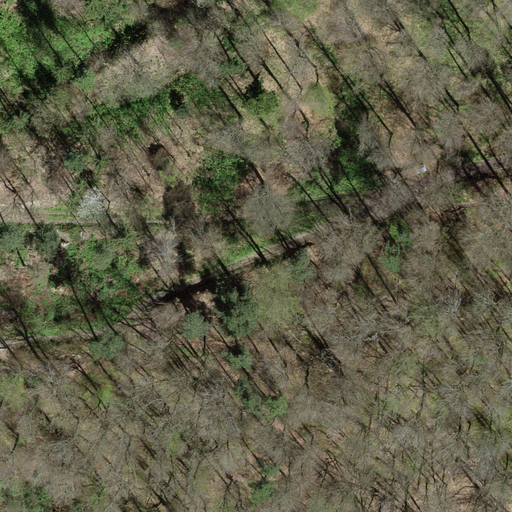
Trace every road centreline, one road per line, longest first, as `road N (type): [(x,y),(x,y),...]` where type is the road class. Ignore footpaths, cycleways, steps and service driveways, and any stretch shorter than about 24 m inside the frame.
road 1 (track): [(387,196),(208,218),(0,218)]
road 2 (track): [(511,160),(387,196),(247,264),(150,298)]
road 3 (track): [(136,323),(162,339),(212,346),(315,344)]
